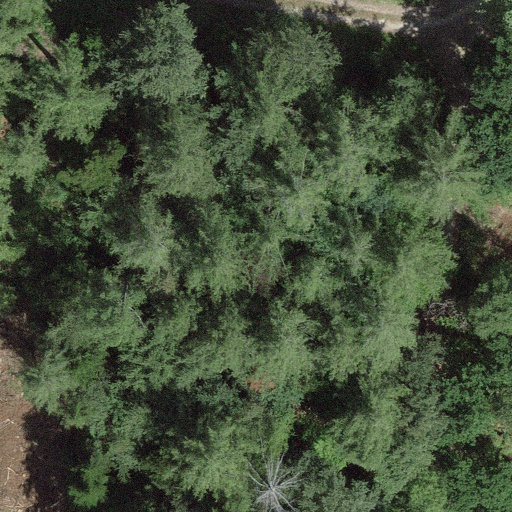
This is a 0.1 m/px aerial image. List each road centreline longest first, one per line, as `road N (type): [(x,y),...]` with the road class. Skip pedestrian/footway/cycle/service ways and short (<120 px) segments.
road 1 (track): [(499,0),(468,140),(426,442),(426,511)]
road 2 (track): [(288,0),(387,24),(484,65)]
